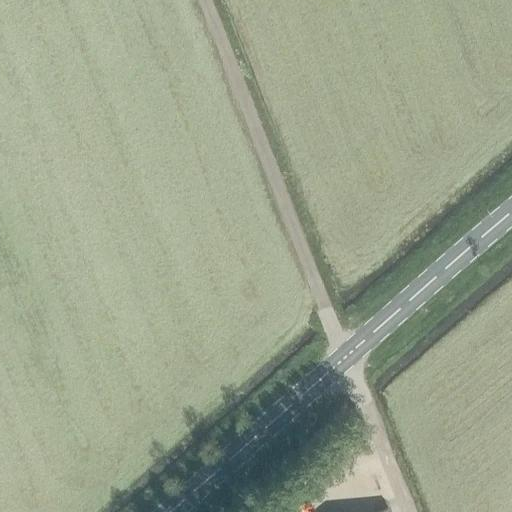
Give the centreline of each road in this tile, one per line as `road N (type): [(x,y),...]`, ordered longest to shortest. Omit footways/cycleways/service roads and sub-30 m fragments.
road 1 (tertiary): [(177,511),(511,216)]
road 2 (track): [(405,511),(347,365)]
